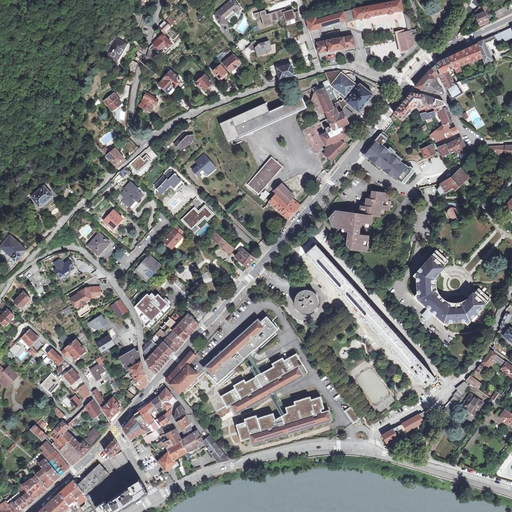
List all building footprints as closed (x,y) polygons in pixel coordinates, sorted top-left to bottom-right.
[(221,24),(228,24),(229,19),(236,13),(237,13),(242,9),(234,0),(233,0),(220,11),(219,11),(217,13),(216,16),(219,19),(218,20),(221,24)] [(313,39),(311,39),(313,44),(314,44),(317,43),(319,52),(328,51),(329,51),(346,48),(346,47),(355,45),(353,35),(344,37),(344,36),(340,37),(339,30),(328,32),(329,39),(326,40),(326,41),(322,41),(318,28),(324,26),(340,22),(342,21),(345,20),(345,22),(355,19),(365,17),(365,18),(370,17),(370,16),(388,13),(389,14),(393,13),(393,12),(402,10),(399,0),(398,0),(353,9),(352,6),(346,8),(347,11),(332,14),(332,12),(326,14),(315,17),(306,19),(313,39)] [(498,19),(511,12),(511,3),(494,12),(497,18),(497,17),(498,19)] [(266,11),(255,14),(257,18),(262,16),(265,27),(274,24),(273,22),(278,20),(277,18),(286,16),(287,21),(296,19),(297,22),(301,21),(298,12),(294,14),(293,10),(288,12),(287,9),(267,15),(266,11)] [(484,12),(475,16),(479,25),(489,21),(484,12)] [(139,36),(144,21),(143,21),(144,16),(133,13),(132,17),(132,19),(134,19),(129,33),(139,36)] [(414,40),(412,35),(412,34),(408,14),(405,15),(408,31),(405,32),(409,50),(415,45),(414,40)] [(165,32),(171,26),(170,26),(174,21),(169,16),(166,21),(165,21),(159,26),(165,32)] [(163,34),(153,44),(156,46),(161,52),(158,54),(161,57),(164,54),(165,55),(170,50),(169,49),(175,43),(173,42),(172,43),(163,34)] [(108,54),(109,53),(119,59),(118,60),(119,61),(129,44),(128,44),(127,45),(117,39),(118,38),(117,37),(107,54),(108,54)] [(261,45),(255,40),(248,47),(252,51),(258,53),(259,58),(268,55),(268,53),(273,51),(270,43),(261,45)] [(485,43),(483,40),(479,42),(485,63),(493,60),(485,43)] [(456,69),(457,70),(457,71),(460,70),(460,68),(459,66),(462,65),(465,64),(482,57),(478,43),(452,55),(448,57),(441,61),(440,61),(436,64),(432,68),(428,72),(420,81),(416,87),(441,94),(444,92),(434,79),(438,76),(440,75),(447,89),(451,100),(462,92),(456,83),(457,82),(454,76),(452,72),(450,69),(453,69),(453,70),(456,69)] [(222,64),(223,63),(230,72),(240,64),(230,50),(218,60),(222,64)] [(135,73),(138,63),(135,61),(131,59),(127,69),(135,73)] [(279,79),(294,75),(291,64),(276,68),(279,79)] [(220,81),(228,74),(220,65),(212,71),(220,81)] [(170,95),(175,89),(174,88),(181,80),(170,71),(164,79),(159,85),(170,95)] [(338,71),(325,73),(328,80),(336,97),(340,95),(344,99),(344,100),(342,99),(341,101),(339,100),(338,101),(338,102),(347,121),(353,114),(345,108),(348,103),(359,112),(373,94),(360,84),(355,90),(353,89),(355,86),(355,85),(353,82),(354,81),(354,77),(351,74),(347,74),(345,76),(338,71)] [(198,87),(200,86),(202,88),(204,90),(209,86),(209,87),(212,85),(211,84),(212,83),(204,74),(194,83),(198,87)] [(336,97),(328,80),(315,86),(314,88),(315,92),(314,93),(310,101),(313,103),(312,105),(315,107),(314,109),(319,112),(321,115),(325,113),(327,119),(321,122),(323,128),(326,129),(326,130),(327,132),(321,135),(326,146),(332,143),(333,145),(324,149),(325,152),(323,155),(331,162),(345,145),(341,141),(339,142),(338,140),(348,135),(344,125),(348,123),(347,121),(338,102),(332,105),(330,100),(336,97)] [(258,108),(282,100),(279,92),(255,100),(258,108)] [(150,111),(154,104),(155,105),(158,100),(147,93),(140,105),(150,111)] [(434,111),(434,112),(439,112),(444,125),(429,135),(430,137),(431,138),(434,137),(436,141),(446,137),(446,138),(447,138),(453,135),(458,132),(456,127),(451,130),(448,124),(453,122),(447,107),(443,101),(435,98),(423,95),(411,93),(394,113),(403,120),(408,113),(409,114),(411,112),(409,112),(411,109),(417,105),(419,109),(420,113),(428,110),(431,110),(433,109),(434,108),(434,111)] [(112,111),(122,103),(114,94),(104,101),(112,111)] [(240,138),(244,136),(306,108),(301,98),(244,124),(243,123),(241,124),(241,125),(235,128),(240,138)] [(431,110),(428,110),(429,113),(426,113),(426,112),(421,114),(422,117),(423,120),(435,116),(434,112),(434,111),(431,112),(431,110)] [(193,121),(198,126),(211,119),(206,111),(205,111),(192,119),(193,121)] [(181,151),(188,143),(191,143),(191,140),(194,140),(193,134),(186,136),(184,134),(175,144),(181,151)] [(387,139),(381,134),(365,155),(401,184),(413,169),(408,165),(382,145),(387,139)] [(446,144),(442,145),(443,147),(440,149),(443,156),(450,153),(455,151),(457,150),(460,155),(459,155),(461,159),(465,155),(464,154),(465,153),(465,152),(467,151),(463,140),(461,138),(454,142),(447,145),(446,144)] [(265,163),(270,157),(254,143),(249,149),(265,163)] [(511,156),(511,144),(506,145),(487,146),(487,151),(503,154),(511,156)] [(426,158),(436,153),(432,146),(422,150),(423,153),(426,158)] [(109,154),(106,156),(116,167),(125,159),(115,149),(109,154)] [(196,174),(198,172),(201,175),(202,175),(205,172),(209,173),(213,169),(211,167),(214,165),(203,154),(198,159),(200,163),(193,171),(196,174)] [(140,157),(131,165),(140,175),(154,162),(148,156),(143,160),(140,157)] [(247,185),(259,195),(282,167),(270,157),(265,163),(247,185)] [(122,178),(129,171),(128,170),(125,167),(120,171),(119,171),(117,173),(122,178)] [(441,183),(439,186),(442,189),(443,188),(445,191),(453,185),(457,189),(467,179),(469,178),(461,168),(453,175),(449,178),(441,183)] [(159,190),(157,191),(159,193),(161,193),(163,195),(172,185),(174,187),(181,180),(177,177),(177,176),(175,174),(173,176),(170,173),(165,178),(164,177),(155,186),(159,190)] [(308,182),(302,176),(300,174),(297,177),(305,185),(308,182)] [(128,206),(134,199),(136,200),(139,196),(138,195),(139,193),(136,190),(138,189),(130,181),(124,188),(125,188),(120,193),(124,197),(121,199),(128,206)] [(287,203),(294,196),(281,183),(274,191),(287,203)] [(40,207),(37,210),(37,211),(40,211),(41,211),(42,210),(56,199),(56,198),(57,197),(57,195),(56,194),(54,196),(44,186),(39,190),(36,188),(32,191),(34,194),(31,197),(40,207)] [(346,229),(346,232),(349,232),(348,245),(352,249),(368,251),(370,236),(360,235),(361,222),(371,223),(371,220),(372,220),(373,216),(380,216),(381,209),(389,209),(389,206),(390,206),(390,201),(388,201),(388,197),(386,197),(386,193),(370,189),(368,197),(365,196),(363,205),(358,204),(358,211),(334,208),(327,217),(332,227),(340,228),(346,229)] [(269,194),(265,190),(259,197),(263,201),(269,194)] [(101,194),(90,203),(94,208),(104,198),(101,194)] [(294,212),(287,206),(275,195),(269,202),(288,219),(294,212)] [(287,205),(287,206),(294,212),(300,206),(292,200),(287,205)] [(194,207),(193,208),(198,213),(205,206),(212,214),(207,219),(205,216),(196,224),(191,229),(190,228),(189,228),(194,234),(200,228),(197,225),(205,218),(207,221),(214,214),(205,205),(198,211),(194,207)] [(193,208),(182,219),(187,225),(186,226),(189,228),(190,228),(191,229),(196,224),(205,216),(207,219),(212,214),(205,206),(198,213),(193,208)] [(453,219),(454,219),(455,219),(455,218),(456,218),(457,217),(457,216),(458,215),(458,214),(458,213),(458,212),(457,211),(456,210),(455,209),(454,209),(453,209),(452,209),(451,209),(450,210),(449,211),(449,212),(448,212),(448,213),(448,214),(448,215),(449,216),(449,217),(450,218),(451,218),(452,219),(453,219)] [(106,223),(106,225),(111,229),(121,218),(111,210),(103,220),(106,223)] [(171,250),(181,238),(179,236),(182,233),(176,228),(173,231),(172,230),(162,242),(171,250)] [(229,254),(234,249),(214,232),(210,238),(229,254)] [(0,247),(16,260),(26,250),(22,245),(10,236),(7,234),(4,238),(6,240),(0,247)] [(107,242),(109,244),(109,243),(107,241),(107,240),(106,238),(105,239),(99,234),(89,246),(91,248),(90,251),(94,254),(95,252),(98,255),(102,251),(101,250),(107,242)] [(240,242),(234,249),(236,251),(238,253),(242,249),(245,246),(240,242)] [(434,376),(316,245),(307,253),(426,386),(435,377),(434,376)] [(242,249),(238,253),(251,263),(254,259),(246,252),(246,253),(242,249)] [(440,318),(439,319),(447,326),(450,323),(465,322),(468,325),(471,321),(472,322),(484,310),(482,309),(490,300),(478,289),(465,304),(465,305),(447,306),(435,294),(434,277),(448,262),(436,251),(413,276),(416,279),(417,294),(414,297),(422,303),(423,302),(440,318)] [(247,268),(251,263),(238,253),(234,257),(247,268)] [(146,280),(158,266),(149,257),(136,271),(146,280)] [(283,266),(277,261),(275,260),(272,257),(266,264),(278,273),(280,274),(283,266)] [(0,270),(3,273),(5,272),(14,262),(10,258),(0,269),(0,270)] [(64,263),(64,262),(62,259),(60,259),(54,263),(57,268),(54,270),(59,277),(63,275),(66,276),(70,273),(70,270),(73,269),(70,265),(72,264),(69,260),(66,262),(66,264),(64,263)] [(71,259),(69,260),(72,264),(70,265),(73,269),(70,270),(70,273),(72,278),(80,273),(71,259)] [(36,289),(41,286),(41,287),(45,284),(50,281),(48,278),(46,279),(45,278),(44,279),(43,276),(42,277),(38,272),(29,278),(36,289)] [(77,293),(78,294),(76,296),(75,295),(70,298),(75,307),(79,305),(81,305),(84,304),(84,302),(85,302),(84,301),(89,298),(89,295),(96,295),(100,295),(100,287),(89,287),(89,288),(85,288),(77,293)] [(21,309),(31,298),(24,292),(14,302),(21,309)] [(298,297),(297,298),(297,299),(296,300),(296,301),(296,303),(297,304),(297,305),(297,306),(298,307),(299,308),(299,309),(300,310),(301,310),(302,311),(303,311),(305,312),(306,312),(307,312),(308,312),(309,311),(310,311),(311,311),(312,310),(313,309),(314,308),(315,307),(316,306),(316,305),(316,304),(317,303),(317,302),(317,301),(316,299),(316,298),(316,297),(315,296),(314,295),(314,294),(313,294),(312,293),(311,292),(310,292),(308,292),(307,292),(306,292),(305,292),(304,292),(303,292),(302,293),(301,293),(300,294),(299,295),(298,296),(298,297)] [(384,292),(379,296),(382,300),(387,296),(384,292)] [(166,315),(164,313),(154,304),(153,306),(138,293),(130,301),(129,302),(131,304),(154,324),(155,323),(161,328),(163,326),(165,324),(170,318),(166,315)] [(119,317),(128,311),(121,299),(111,306),(119,317)] [(423,302),(422,303),(429,310),(433,313),(439,319),(440,318),(423,302)] [(0,321),(5,326),(15,316),(7,309),(0,316),(0,321)] [(433,313),(429,310),(427,311),(425,314),(423,316),(427,320),(429,317),(433,313)] [(168,336),(163,342),(154,351),(154,350),(152,352),(153,353),(146,360),(149,368),(156,373),(170,357),(174,352),(179,346),(184,341),(189,335),(194,330),(199,324),(188,314),(177,326),(176,326),(174,327),(175,328),(173,331),(168,336)] [(511,328),(507,325),(508,323),(507,322),(510,315),(506,314),(503,320),(502,320),(502,321),(499,327),(501,328),(499,332),(504,336),(503,336),(511,343),(511,328)] [(99,328),(106,323),(101,315),(89,322),(93,327),(99,328)] [(267,316),(260,322),(263,326),(267,323),(270,320),(267,316)] [(170,318),(165,324),(169,327),(169,328),(175,322),(173,321),(170,318)] [(204,368),(206,371),(260,322),(258,320),(204,368)] [(263,326),(260,322),(206,371),(217,383),(221,380),(219,378),(220,376),(232,366),(234,368),(245,359),(244,359),(247,355),(250,353),(254,349),(255,350),(278,329),(272,322),(269,325),(267,323),(263,326)] [(167,330),(164,333),(168,336),(173,331),(169,328),(169,327),(167,330)] [(160,329),(155,335),(161,340),(163,342),(168,336),(164,333),(160,329)] [(29,330),(22,338),(24,340),(27,343),(26,344),(29,347),(38,338),(29,330)] [(64,344),(69,339),(65,333),(59,339),(64,344)] [(155,335),(150,340),(154,344),(156,346),(161,340),(155,335)] [(102,351),(114,344),(109,336),(97,343),(102,351)] [(62,354),(66,357),(71,354),(75,359),(86,351),(77,340),(65,349),(65,348),(62,351),(62,354)] [(154,344),(150,340),(143,348),(144,350),(146,352),(154,344)] [(20,343),(18,341),(9,350),(14,355),(23,346),(20,343)] [(29,352),(34,356),(37,359),(38,360),(45,352),(41,349),(37,353),(32,348),(29,352)] [(48,354),(59,365),(63,360),(52,349),(48,354)] [(123,358),(122,358),(123,360),(122,360),(127,369),(130,368),(130,369),(137,383),(135,384),(142,389),(149,381),(146,376),(146,374),(142,361),(139,351),(124,359),(123,358)] [(479,374),(480,374),(482,375),(483,373),(484,373),(493,359),(503,366),(501,369),(511,377),(511,366),(491,351),(476,371),(477,372),(479,374)] [(188,365),(196,356),(191,352),(183,361),(166,380),(180,393),(185,387),(195,377),(198,373),(188,365)] [(235,388),(221,396),(227,407),(231,405),(236,413),(269,394),(272,393),(275,391),(304,375),(299,366),(303,364),(297,353),(285,360),(283,357),(272,364),(274,366),(262,373),(258,375),(256,376),(246,382),(244,379),(234,385),(235,388)] [(253,365),(258,375),(262,373),(250,353),(247,355),(253,365)] [(37,359),(34,356),(28,362),(31,365),(37,359)] [(103,371),(107,369),(100,357),(96,359),(103,371)] [(69,365),(65,361),(64,363),(60,367),(64,371),(69,365)] [(0,379),(2,381),(1,383),(8,388),(10,385),(9,384),(16,376),(8,368),(0,376),(0,379)] [(72,384),(80,377),(78,375),(72,368),(64,375),(72,384)] [(198,373),(195,377),(197,379),(206,371),(204,368),(198,373)] [(47,396),(50,393),(49,392),(51,389),(52,390),(54,389),(53,388),(55,385),(56,386),(58,384),(57,383),(60,380),(57,378),(52,373),(41,385),(44,388),(43,389),(40,386),(38,388),(47,396)] [(478,389),(481,384),(471,377),(472,376),(471,375),(467,379),(466,380),(470,383),(478,389)] [(36,385),(38,387),(47,379),(44,376),(36,385)] [(197,379),(195,377),(185,387),(188,390),(198,381),(197,379)] [(463,394),(468,385),(464,381),(455,388),(458,390),(453,395),(453,396),(449,401),(445,407),(446,408),(443,410),(444,411),(439,416),(445,421),(450,413),(463,394)] [(84,398),(89,394),(84,385),(79,389),(84,398)] [(146,433),(148,432),(152,430),(159,426),(155,421),(149,414),(154,410),(155,412),(156,414),(158,412),(156,409),(161,404),(166,409),(168,408),(172,405),(176,400),(166,388),(159,397),(151,402),(148,404),(139,411),(133,415),(134,416),(123,429),(130,439),(145,432),(146,433)] [(102,407),(113,423),(123,410),(116,402),(120,399),(116,393),(113,396),(114,396),(107,403),(106,404),(96,389),(92,392),(102,407)] [(497,392),(492,399),(497,402),(502,395),(501,395),(497,392)] [(272,393),(269,394),(281,416),(284,414),(278,402),(272,393)] [(476,414),(484,402),(471,393),(462,406),(470,412),(471,410),(476,414)] [(281,416),(275,419),(273,413),(257,418),(256,415),(244,419),(245,422),(236,425),(241,441),(251,438),(253,444),(287,433),(287,432),(293,430),(293,432),(332,419),(329,410),(322,412),(321,409),(324,408),(321,396),(311,399),(310,396),(294,401),(295,404),(286,407),(287,412),(284,414),(281,416)] [(69,407),(72,404),(66,397),(63,401),(68,407),(69,407)] [(72,404),(69,407),(73,410),(77,407),(81,403),(77,398),(72,401),(74,403),(72,404)] [(93,400),(85,408),(87,411),(88,410),(94,418),(101,412),(93,400)] [(55,406),(51,409),(53,411),(60,418),(61,419),(65,416),(55,406)] [(184,433),(191,429),(190,424),(189,424),(188,422),(189,421),(185,416),(187,415),(181,406),(177,408),(175,418),(177,422),(184,433)] [(348,408),(347,410),(353,418),(351,420),(354,424),(361,418),(352,406),(348,408)] [(87,411),(85,408),(77,415),(80,418),(87,411)] [(172,412),(170,409),(164,414),(164,415),(161,416),(157,419),(161,425),(169,421),(172,412)] [(511,433),(511,415),(507,411),(507,410),(506,409),(499,417),(508,424),(505,428),(511,433)] [(347,410),(345,411),(351,420),(353,418),(347,410)] [(29,415),(26,419),(29,422),(36,417),(32,412),(29,415)] [(425,420),(424,416),(422,412),(419,414),(382,435),(387,443),(423,421),(425,420)] [(42,420),(41,422),(39,420),(31,428),(30,429),(42,440),(45,438),(47,436),(47,435),(40,429),(46,424),(42,420)] [(55,441),(54,442),(61,450),(63,454),(73,464),(81,457),(87,451),(92,446),(92,445),(91,444),(98,436),(99,435),(95,431),(93,428),(86,435),(88,437),(86,439),(85,439),(80,444),(74,438),(74,437),(73,436),(66,430),(69,427),(67,425),(65,423),(63,421),(55,428),(61,435),(60,436),(55,441)] [(55,428),(49,434),(55,441),(60,436),(61,435),(55,428)] [(99,428),(95,431),(99,435),(98,436),(100,437),(104,433),(99,428)] [(175,464),(176,466),(177,466),(179,465),(176,459),(175,458),(184,453),(185,454),(184,455),(187,460),(189,458),(189,457),(190,456),(206,447),(218,462),(228,459),(210,437),(203,441),(197,431),(186,437),(181,440),(175,429),(173,430),(166,433),(170,441),(167,442),(165,438),(163,435),(160,436),(162,439),(162,440),(159,442),(161,445),(164,443),(167,448),(169,451),(162,458),(158,462),(164,469),(166,471),(175,464)] [(153,440),(155,439),(154,438),(157,436),(154,432),(149,435),(143,438),(147,442),(152,439),(153,440)] [(104,451),(110,457),(111,459),(112,457),(120,449),(114,439),(104,451)] [(49,455),(55,450),(51,446),(47,441),(40,447),(43,451),(42,452),(47,457),(49,455)] [(10,452),(16,445),(14,444),(8,450),(10,452)] [(55,450),(49,455),(53,459),(59,454),(58,452),(55,450)] [(122,452),(112,457),(111,459),(110,457),(109,459),(124,481),(124,480),(125,482),(124,483),(127,488),(128,487),(129,488),(125,490),(121,484),(104,496),(108,502),(105,503),(104,501),(103,502),(101,499),(94,503),(96,506),(96,507),(99,511),(116,511),(146,492),(144,488),(145,488),(139,479),(138,479),(137,476),(122,452)] [(38,472),(36,474),(48,487),(48,486),(54,481),(60,475),(69,467),(59,454),(53,459),(49,455),(47,457),(42,462),(40,460),(38,462),(40,465),(41,466),(40,468),(41,469),(38,472)] [(80,483),(78,485),(85,496),(108,474),(99,464),(80,483)] [(25,483),(34,476),(32,473),(23,480),(25,483)] [(46,488),(34,476),(25,483),(23,484),(21,485),(16,489),(19,493),(11,499),(8,496),(4,498),(6,500),(0,504),(0,508),(1,510),(0,511),(19,511),(21,511),(28,505),(35,498),(46,488)] [(51,501),(38,511),(62,511),(64,511),(65,511),(79,511),(70,500),(74,498),(79,504),(84,501),(87,499),(85,496),(78,485),(74,479),(59,493),(51,501)] [(87,499),(84,501),(85,502),(85,503),(85,504),(84,505),(81,508),(83,511),(91,505),(87,499)]
